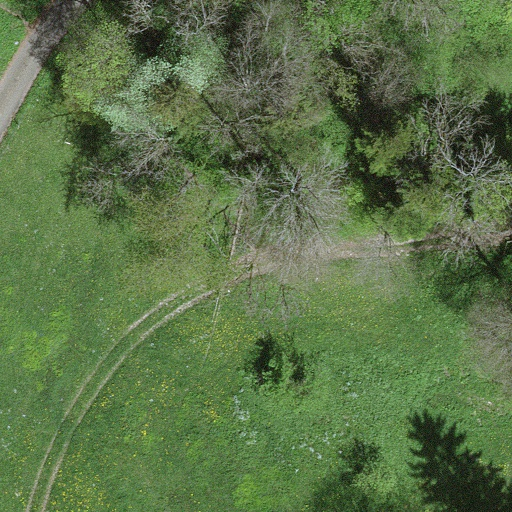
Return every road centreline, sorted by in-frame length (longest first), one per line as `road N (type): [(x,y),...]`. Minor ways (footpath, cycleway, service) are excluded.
road 1 (track): [(38,511),(43,474),(95,376),(173,302),(275,255)]
road 2 (track): [(275,255),(434,225),(511,227)]
